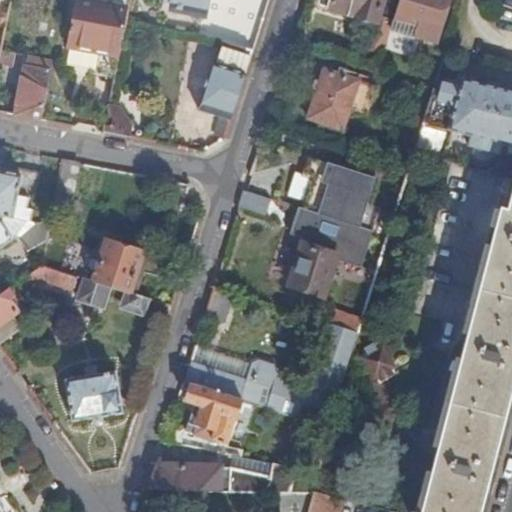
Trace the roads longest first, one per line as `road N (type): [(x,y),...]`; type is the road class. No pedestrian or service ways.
road 1 (residential): [(118,511),(226,178)]
road 2 (residential): [(226,178),(0,133)]
road 3 (residential): [(226,178),(283,0)]
road 4 (residential): [(2,392),(94,511)]
